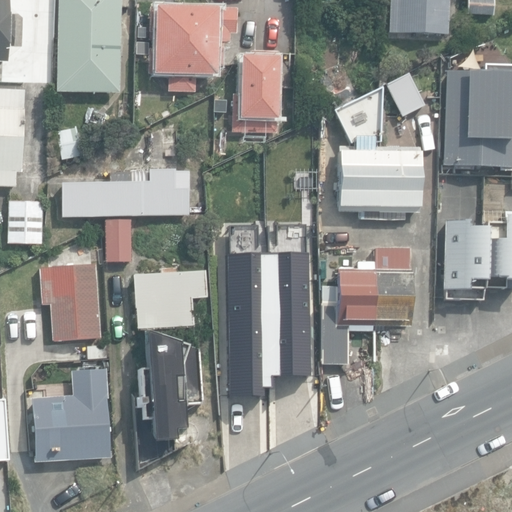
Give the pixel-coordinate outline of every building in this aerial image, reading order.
[(56,0),(55,92),(118,94),(120,0),(56,0)] [(389,0),(388,33),(446,36),(447,0),(389,0)] [(468,0),(468,15),(493,17),(494,0),(468,0)] [(235,35),(236,10),(150,8),(149,28),(135,27),(135,40),(150,40),(150,33),(155,33),(155,50),(149,50),(149,74),(168,75),(167,92),(194,93),(194,77),(215,77),(215,67),(222,67),(222,44),(228,44),(229,35),(235,35)] [(446,45),(446,56),(460,50),(460,35),(453,35),(453,41),(448,45),(446,45)] [(231,133),(276,134),(277,53),(250,53),(250,58),(239,57),(239,95),(232,95),(231,133)] [(452,169),(511,171),(511,153),(511,73),(445,71),(441,166),(452,166),(452,169)] [(385,86),(400,116),(423,105),(408,75),(385,86)] [(336,208),(417,208),(418,149),(383,149),(380,87),(332,111),(351,147),(337,146),(336,208)] [(0,186),(13,187),(14,172),(20,172),(24,110),(23,110),(24,92),(0,90),(0,186)] [(179,128),(162,128),(162,145),(179,145),(179,128)] [(262,187),(282,228),(312,221),(311,174),(318,170),(301,137),(256,159),(268,184),(262,187)] [(61,184),(62,218),(189,216),(188,171),(148,172),(148,182),(61,184)] [(8,243),(41,243),(42,202),(8,202),(8,243)] [(444,301),(481,301),(482,283),(511,283),(511,217),(503,217),(503,221),(442,220),(441,291),(444,291),(444,301)] [(103,220),(104,262),(132,261),(131,219),(103,220)] [(277,359),(318,358),(316,252),(271,253),(271,229),(226,230),(228,339),(255,338),(255,355),(277,354),(277,359)] [(318,364),(345,365),(347,332),(382,333),(383,321),(402,322),(403,310),(409,311),(411,275),(407,275),(409,249),(373,247),(372,262),(356,261),(356,270),(337,269),(336,287),(321,287),(318,364)] [(50,305),(52,342),(100,339),(95,266),(39,269),(42,305),(50,305)] [(189,303),(202,303),(202,274),(134,275),(135,331),(189,330),(189,303)] [(198,352),(142,335),(150,455),(177,454),(176,439),(186,438),(185,411),(202,410),(198,352)] [(106,345),(86,349),(88,363),(109,360),(106,345)] [(29,398),(32,462),(110,458),(107,399),(108,400),(106,369),(70,371),(71,396),(29,398)]
